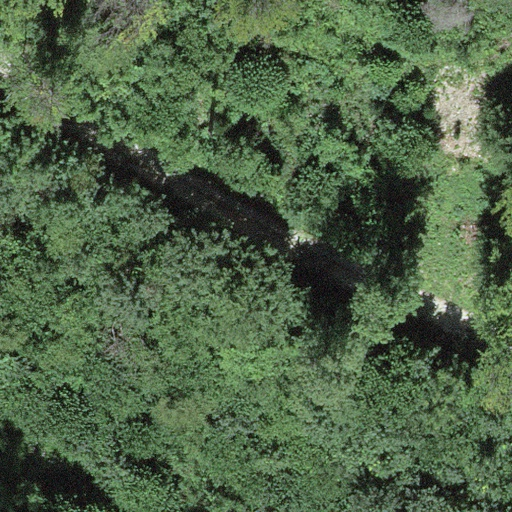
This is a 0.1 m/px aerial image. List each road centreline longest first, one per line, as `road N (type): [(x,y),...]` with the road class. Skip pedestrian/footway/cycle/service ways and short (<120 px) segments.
road 1 (track): [(511,343),(329,262),(132,160),(0,72)]
road 2 (track): [(124,511),(0,402)]
